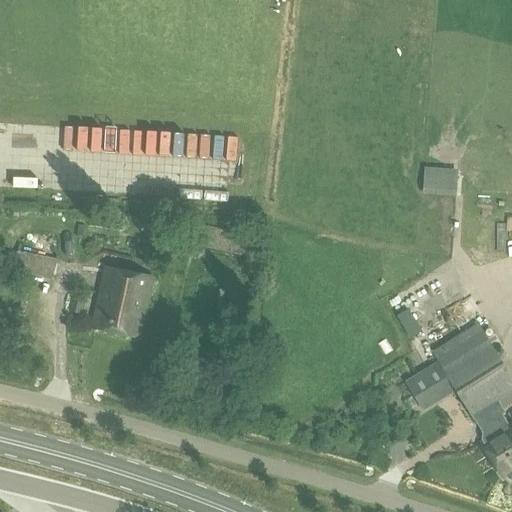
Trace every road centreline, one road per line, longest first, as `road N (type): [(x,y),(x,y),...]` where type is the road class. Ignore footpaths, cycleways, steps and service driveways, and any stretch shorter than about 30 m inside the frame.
road 1 (unclassified): [(422,511),(0,393)]
road 2 (primary): [(228,511),(0,439)]
